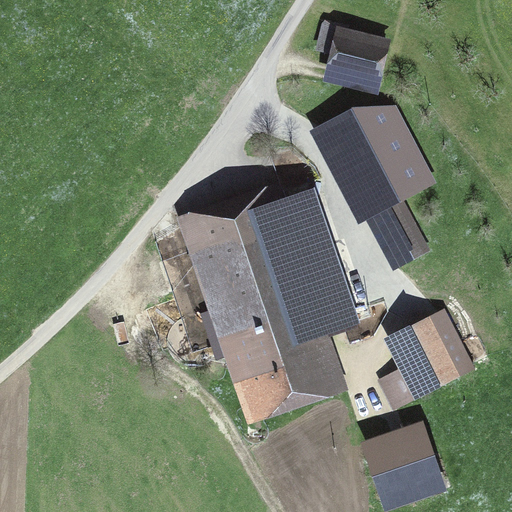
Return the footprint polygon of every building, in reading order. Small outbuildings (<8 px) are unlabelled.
[(338,53),(372,61),(375,46),(342,38),(345,24),(324,18),(317,48),(338,53)] [(365,89),(372,61),(338,53),(336,62),(325,59),(320,78),(365,89)] [(352,105),(306,130),(358,225),(367,220),(404,200),(437,182),(396,105),(352,105)] [(364,319),(317,180),(182,226),(225,354),(238,350),(257,406),(325,383),(310,337),(364,319)] [(367,220),(393,269),(430,249),(404,200),(367,220)] [(385,337),(415,398),(475,368),(445,308),(385,337)] [(420,421),(361,441),(384,508),(443,488),(420,421)] [(316,511),(309,493),(289,500),(293,511),(316,511)]
